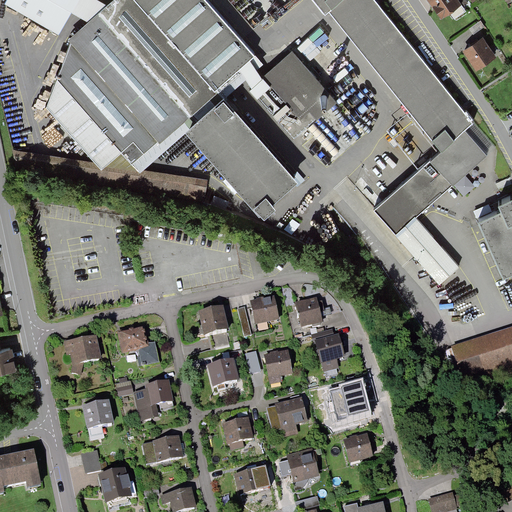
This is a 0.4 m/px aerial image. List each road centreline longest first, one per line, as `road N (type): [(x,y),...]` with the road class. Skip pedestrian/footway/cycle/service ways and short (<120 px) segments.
road 1 (residential): [(167,305),(300,276),(334,287),(352,313),(412,511)]
road 2 (unknown): [(331,169),(456,308),(482,311),(496,298),(485,257),(452,212)]
road 3 (unknown): [(269,38),(292,17),(311,14),(347,44),(376,87),(380,115),(370,136),(331,169)]
road 4 (residential): [(413,0),(511,151)]
road 5 (residential): [(0,172),(32,332)]
road 6 (unknown): [(331,169),(264,98),(258,64),(269,38)]
road 7 (residential): [(32,332),(167,305)]
